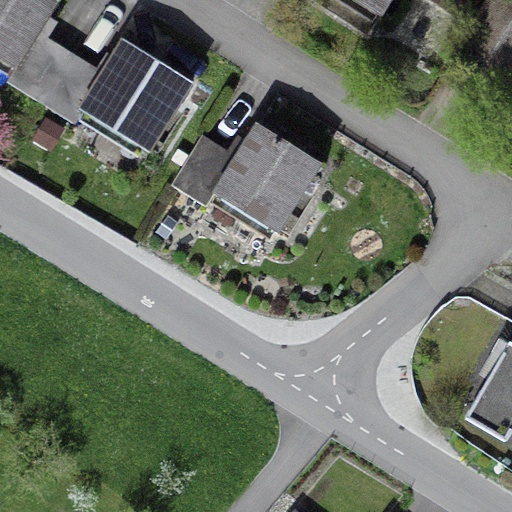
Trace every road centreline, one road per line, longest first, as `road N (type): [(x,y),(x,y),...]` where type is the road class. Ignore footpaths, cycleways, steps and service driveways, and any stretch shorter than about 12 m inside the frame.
road 1 (residential): [(193,0),(416,147),(444,169),(463,200),(465,227),(452,255),(310,390)]
road 2 (residential): [(0,207),(310,390)]
road 3 (residential): [(310,390),(502,511)]
